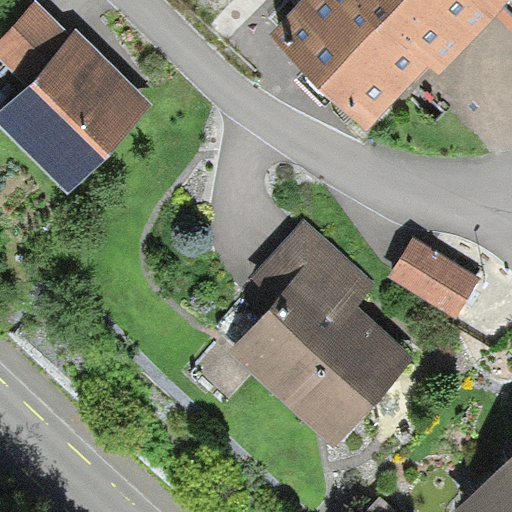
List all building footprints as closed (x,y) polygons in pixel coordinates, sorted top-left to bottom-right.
[(301,0),(267,35),(369,132),(429,69),(440,80),(506,11),(494,0),(301,0)] [(511,0),(494,0),(506,11),(511,16),(511,0)] [(67,36),(35,4),(0,38),(0,54),(24,78),(67,36)] [(67,36),(24,78),(0,101),(0,124),(66,192),(151,108),(73,30),(67,36)] [(376,277),(306,215),(256,270),(274,287),(232,334),(335,426),(412,341),(361,294),(376,277)] [(482,269),(415,226),(389,266),(456,309),(482,269)] [(511,511),(511,429),(451,495),(469,511),(511,511)]
